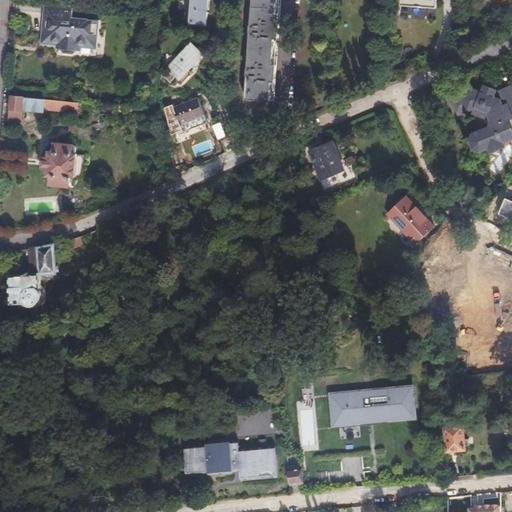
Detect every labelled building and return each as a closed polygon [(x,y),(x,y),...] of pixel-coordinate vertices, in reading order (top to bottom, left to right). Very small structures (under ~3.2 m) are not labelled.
[(188,0),(186,25),(204,27),(205,0),(188,0)] [(251,0),(243,98),(267,100),(276,0),(251,0)] [(71,7),(44,4),(40,41),(55,42),(55,47),(75,49),(80,49),(81,45),(96,46),(98,19),(71,17),(71,7)] [(191,44),(165,69),(180,85),(190,76),(188,73),(204,58),(191,44)] [(95,55),(96,46),(81,45),(80,49),(75,49),(74,53),(95,55)] [(511,100),(511,84),(499,90),(498,91),(504,104),(501,105),(498,99),(491,96),(482,92),(475,89),(449,100),(456,115),(473,108),(475,112),(483,112),(487,111),(491,119),(488,123),(474,129),(471,135),(475,143),(481,145),(501,137),(500,134),(508,131),(511,125),(511,124),(511,109),(509,102),(511,100)] [(485,85),(482,92),(491,96),(494,89),(485,85)] [(42,97),(11,94),(9,112),(41,115),(41,107),(42,97)] [(42,97),(41,107),(60,109),(61,99),(42,97)] [(61,99),(60,109),(74,110),(75,100),(61,99)] [(198,99),(174,109),(181,125),(205,114),(198,99)] [(44,156),(43,166),(47,167),(46,174),(51,175),(50,183),(71,186),(74,168),(77,169),(78,162),(75,161),(78,143),(56,140),(55,149),(49,148),(48,157),(44,156)] [(331,142),(311,151),(322,174),(341,166),(331,142)] [(406,195),(390,211),(412,232),(410,234),(419,243),(436,224),(406,195)] [(511,202),(504,199),(498,213),(511,219),(511,202)] [(69,239),(71,247),(84,243),(82,235),(69,239)] [(53,244),(31,248),(33,270),(9,273),(12,301),(25,300),(27,302),(29,304),(31,305),(34,305),(37,306),(39,305),(42,304),(44,303),(46,301),(47,299),(48,296),(49,294),(49,291),(48,289),(47,286),(45,284),(44,274),(59,272),(56,251),(71,247),(69,239),(63,241),(53,244)] [(448,246),(421,283),(444,299),(445,298),(448,299),(457,286),(454,285),(470,263),(448,246)] [(309,291),(294,289),(292,315),(307,317),(307,309),(309,309),(310,299),(308,299),(309,291)] [(290,360),(283,359),(280,391),(281,404),(309,404),(309,399),(317,399),(317,392),(309,392),(309,384),(291,384),(291,394),(290,394),(290,392),(288,392),(290,360)] [(511,363),(492,365),(492,372),(511,370),(511,363)] [(418,418),(415,383),(330,391),(333,426),(418,418)] [(300,411),(305,450),(318,449),(313,409),(300,411)] [(462,411),(444,413),(448,449),(466,446),(462,411)] [(240,469),(241,473),(241,480),(278,476),(275,447),(239,451),(238,442),(230,443),(230,441),(205,443),(205,446),(192,448),(191,443),(189,444),(187,445),(185,447),(183,448),(185,461),(188,461),(188,464),(185,464),(186,476),(208,473),(208,476),(233,474),(233,470),(240,469)] [(291,464),(287,465),(289,483),(301,481),(299,467),(292,468),(291,464)] [(452,464),(443,465),(445,477),(452,476),(452,464)]
